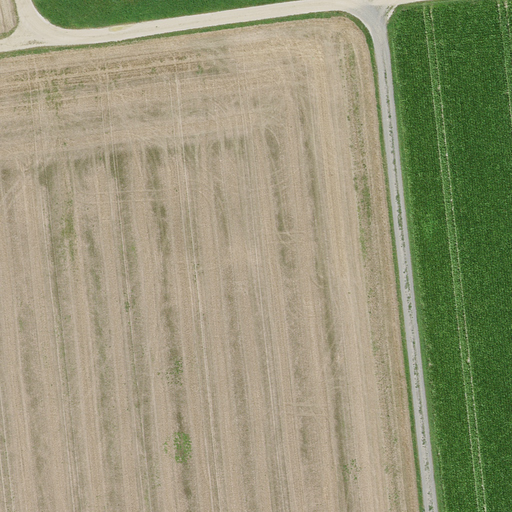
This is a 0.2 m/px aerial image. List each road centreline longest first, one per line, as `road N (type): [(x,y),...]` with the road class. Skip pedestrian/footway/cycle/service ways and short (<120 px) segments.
road 1 (track): [(380,0),(432,511)]
road 2 (track): [(0,42),(344,0)]
